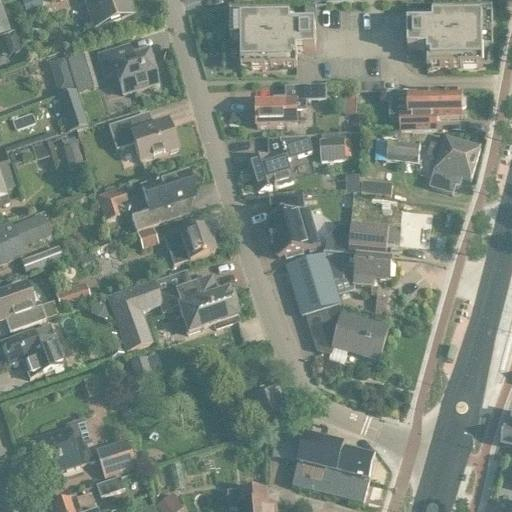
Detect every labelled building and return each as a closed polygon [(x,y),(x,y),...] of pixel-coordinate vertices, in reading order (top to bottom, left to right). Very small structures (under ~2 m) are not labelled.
[(126,0),(81,0),(93,30),(132,16),(126,0)] [(406,26),(416,26),(416,7),(406,7),(406,26)] [(304,27),(314,27),(314,8),(304,8),(304,27)] [(491,12),(431,13),(431,26),(416,26),(406,26),(406,53),(425,52),(426,69),(492,68),(491,12)] [(229,44),(239,44),(239,71),(295,70),(295,54),(314,54),(314,27),(304,27),(289,27),(288,14),(229,15),(229,44)] [(122,51),(97,58),(103,80),(115,76),(121,97),(156,87),(146,56),(125,62),(122,51)] [(65,62),(70,80),(86,75),(81,57),(65,62)] [(59,78),(54,88),(56,96),(72,90),(67,76),(59,78)] [(383,95),(383,85),(357,85),(357,95),(383,95)] [(273,105),(255,106),(256,130),(296,129),(295,114),(306,113),(305,104),(325,103),(324,88),(284,89),(284,99),(273,100),(273,105)] [(461,96),(459,96),(459,95),(407,96),(407,92),(401,92),(400,94),(384,94),(384,104),(387,104),(387,123),(399,123),(399,134),(435,133),(435,121),(461,120),(461,111),(464,108),(464,103),(461,101),(461,97),(461,96)] [(343,118),(355,118),(355,100),(343,100),(343,118)] [(135,120),(106,129),(114,153),(132,147),(138,165),(175,153),(165,123),(139,132),(135,120)] [(68,169),(80,166),(72,139),(60,143),(68,169)] [(431,152),(429,158),(438,160),(429,189),(451,196),(456,179),(469,183),(479,150),(444,140),(440,154),(431,152)] [(307,141),(269,143),(255,144),(256,161),(249,163),(258,194),(292,184),(285,162),(311,155),(307,141)] [(321,164),(344,162),(343,142),(319,143),(321,164)] [(30,149),(33,159),(47,155),(44,145),(30,149)] [(417,165),(418,147),(375,145),(374,162),(417,165)] [(18,154),(7,157),(11,168),(21,164),(18,154)] [(0,199),(5,198),(3,193),(16,189),(7,163),(0,165),(0,199)] [(139,188),(148,213),(129,219),(134,235),(187,218),(182,203),(193,199),(185,173),(139,188)] [(358,177),(345,177),(345,194),(358,194),(358,177)] [(391,188),(361,184),(360,195),(389,199),(391,188)] [(109,193),(95,198),(104,223),(117,218),(113,207),(109,193)] [(284,259),(285,262),(298,259),(302,258),(301,254),(305,253),(319,248),(308,210),(304,210),(302,196),(268,199),(269,213),(271,213),(271,214),(273,220),(266,222),(269,234),(269,233),(268,234),(271,247),(272,246),(273,246),(277,261),(284,259)] [(349,229),(346,257),(384,260),(385,246),(427,250),(430,214),(398,211),(396,233),(386,232),(349,229)] [(0,266),(22,257),(19,250),(45,239),(36,218),(10,229),(9,227),(0,230),(0,266)] [(324,240),(323,252),(346,255),(348,229),(337,228),(324,240)] [(140,251),(158,244),(152,229),(135,236),(140,251)] [(179,235),(162,241),(172,269),(213,255),(205,230),(180,238),(179,235)] [(20,262),(25,274),(61,261),(57,249),(20,262)] [(78,259),(81,267),(92,263),(89,255),(78,259)] [(305,318),(338,308),(339,307),(333,287),(324,257),(285,268),(301,319),(305,318)] [(387,261),(387,262),(356,259),(356,260),(324,257),(333,287),(342,285),(353,286),(353,287),(372,289),(372,283),(389,284),(391,261),(387,261)] [(183,274),(151,285),(159,308),(162,316),(177,311),(186,337),(213,327),(214,331),(236,324),(226,293),(214,297),(208,280),(187,288),(183,274)] [(52,295),(58,312),(88,301),(83,285),(52,295)] [(125,357),(150,348),(138,316),(159,308),(151,285),(106,301),(125,357)] [(0,323),(3,323),(8,335),(43,323),(39,309),(32,311),(23,286),(0,294),(0,323)] [(386,300),(376,299),(375,317),(384,318),(386,300)] [(316,353),(330,357),(328,362),(342,365),(346,354),(378,363),(387,330),(341,318),(338,308),(305,318),(316,353)] [(0,346),(8,367),(21,362),(28,381),(64,367),(49,328),(0,346)] [(121,357),(114,337),(103,341),(109,361),(121,357)] [(145,360),(129,365),(135,383),(151,378),(145,360)] [(220,395),(241,387),(234,367),(213,375),(220,395)] [(245,398),(258,432),(290,420),(277,386),(245,398)] [(511,414),(508,432),(504,431),(501,447),(511,449),(511,414)] [(46,479),(80,468),(88,466),(83,448),(90,446),(83,424),(67,429),(68,432),(35,443),(46,479)] [(296,463),(300,439),(274,435),(270,459),(296,463)] [(292,489),(362,507),(374,461),(359,457),(360,454),(304,439),(292,489)] [(104,481),(136,471),(127,443),(95,453),(104,481)] [(100,499),(124,490),(120,478),(96,487),(100,499)] [(237,511),(275,511),(275,506),(267,507),(265,491),(227,495),(229,511),(237,511)] [(169,495),(154,507),(157,511),(171,511),(179,506),(169,495)] [(95,511),(91,497),(84,499),(48,511),(95,511)]
